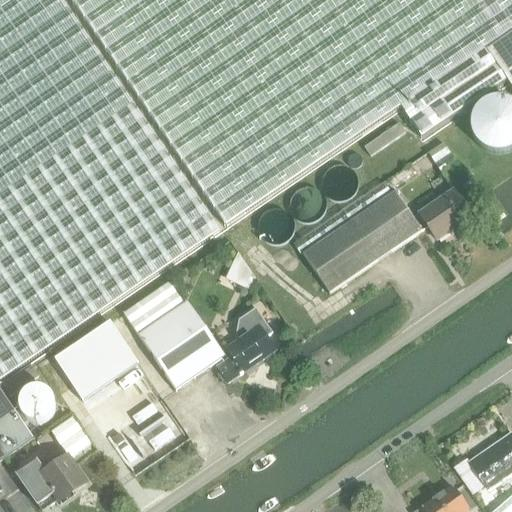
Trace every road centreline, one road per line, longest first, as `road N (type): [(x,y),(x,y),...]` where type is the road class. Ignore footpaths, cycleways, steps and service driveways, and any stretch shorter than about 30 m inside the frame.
road 1 (unclassified): [(155,511),(511,262)]
road 2 (unclassified): [(511,363),(296,511)]
